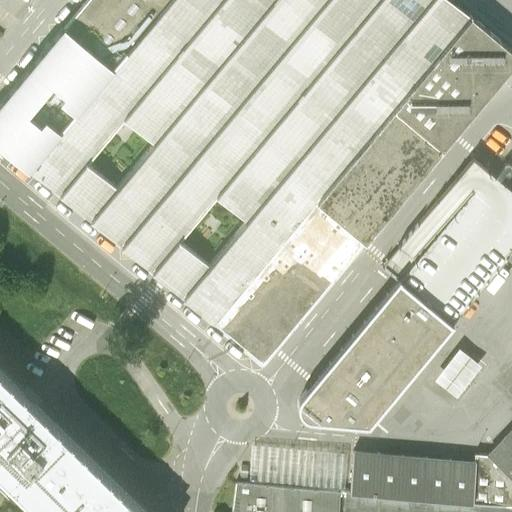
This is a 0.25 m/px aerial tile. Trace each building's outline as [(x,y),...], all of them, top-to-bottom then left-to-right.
[(60,25),(0,98),(0,150),(4,154),(162,283),(263,366),(511,63),(511,49),(451,0),(91,0),(66,30),(60,25)] [(400,276),(453,320),(511,247),(511,187),(474,156),(384,264),(392,270),(400,276)] [(312,420),(367,423),(453,320),(400,276),(300,397),(298,402),(297,408),(299,413),(303,417),(307,418),(312,420)] [(481,363),(459,346),(436,377),(457,394),(481,363)] [(146,511),(23,391),(0,368),(0,476),(37,511),(146,511)] [(511,430),(487,456),(475,456),(474,462),(470,502),(511,504),(511,430)] [(352,451),(349,493),(419,498),(470,502),(474,462),(352,451)] [(339,511),(340,492),(236,484),(233,511),(339,511)] [(417,511),(419,498),(349,493),(340,492),(339,511),(417,511)] [(417,511),(511,511),(511,504),(470,502),(419,498),(417,511)]
